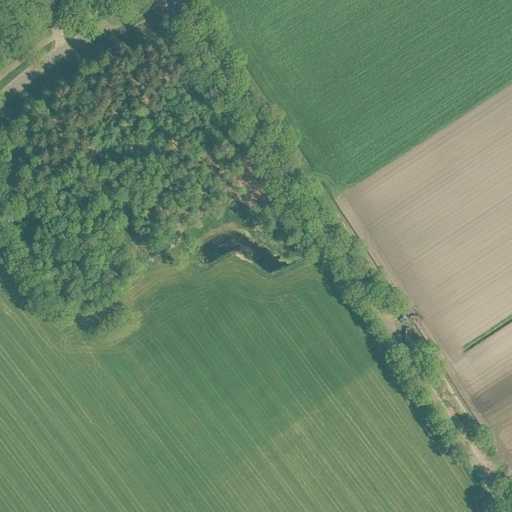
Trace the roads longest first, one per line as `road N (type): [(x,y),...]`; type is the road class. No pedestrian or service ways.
road 1 (unclassified): [(507,511),(173,0)]
road 2 (primary): [(0,101),(63,52),(154,0)]
